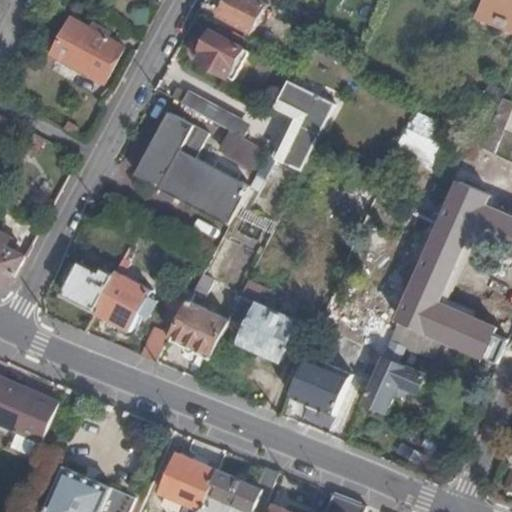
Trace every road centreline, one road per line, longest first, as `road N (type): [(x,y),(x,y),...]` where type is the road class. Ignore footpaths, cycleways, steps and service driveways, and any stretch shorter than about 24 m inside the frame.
road 1 (tertiary): [(7,331),(438,511)]
road 2 (residential): [(185,0),(7,331)]
road 3 (residential): [(463,511),(511,397)]
